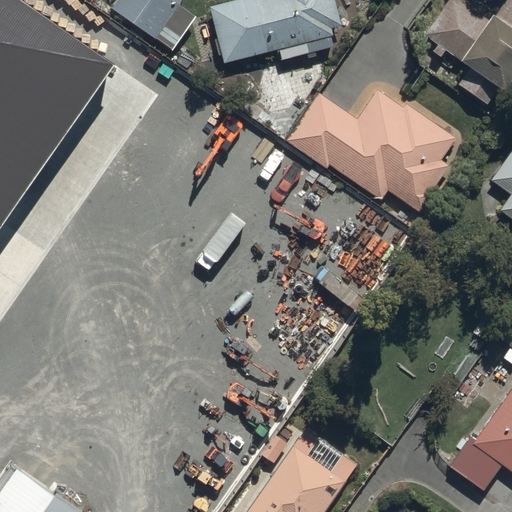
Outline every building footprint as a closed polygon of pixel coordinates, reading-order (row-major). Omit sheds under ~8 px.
[(0,0),(0,226),(114,64),(21,0),(0,0)] [(109,0),(109,1),(153,33),(177,0),(109,0)] [(247,0),(208,10),(223,68),(278,54),(280,63),(332,49),(330,41),(333,41),(332,34),(340,31),(332,0),(247,0)] [(511,52),(511,0),(496,0),(487,14),(466,0),(442,0),(421,30),(466,63),(456,76),(482,94),(511,52)] [(377,77),(351,112),(316,87),(284,133),(374,197),(386,181),(413,200),(460,136),(377,77)] [(144,114),(129,104),(111,133),(127,143),(144,114)] [(156,169),(177,135),(162,126),(141,160),(156,169)] [(194,146),(179,137),(158,170),(174,180),(194,146)] [(498,204),(511,214),(511,227),(509,232),(511,233),(511,139),(488,173),(497,178),(510,188),(498,204)] [(179,173),(191,183),(217,151),(204,141),(179,173)] [(230,164),(217,154),(194,185),(206,194),(230,164)] [(472,334),(475,336),(468,345),(478,353),(485,344),(488,346),(496,335),(511,347),(511,324),(505,333),(485,317),(472,334)] [(481,487),(500,459),(511,467),(511,380),(475,432),(470,428),(446,462),(481,487)] [(302,423),(238,511),(316,511),(354,460),(341,451),(302,423)] [(0,511),(43,511),(53,498),(0,462),(0,511)]
